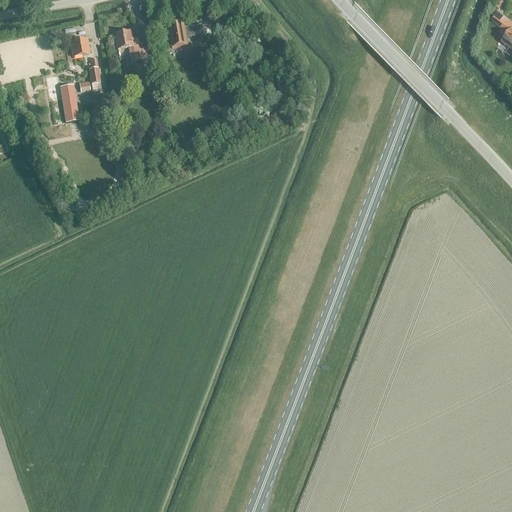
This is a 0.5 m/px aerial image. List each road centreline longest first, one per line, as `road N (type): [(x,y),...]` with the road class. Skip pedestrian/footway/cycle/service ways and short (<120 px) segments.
road 1 (primary): [(250,511),(448,0)]
road 2 (unclassified): [(511,181),(338,0)]
